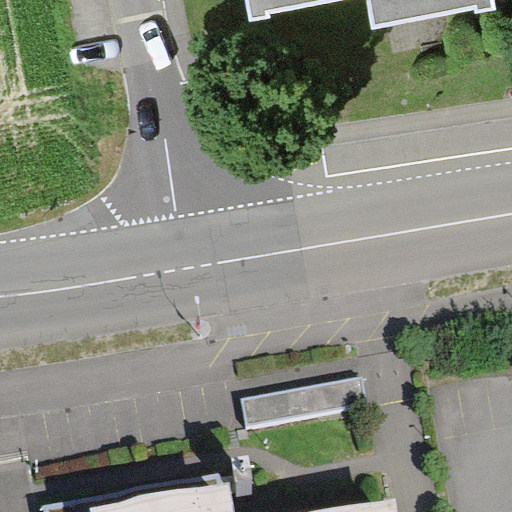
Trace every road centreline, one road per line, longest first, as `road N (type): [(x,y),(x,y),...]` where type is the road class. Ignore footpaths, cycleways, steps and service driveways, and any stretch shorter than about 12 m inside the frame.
road 1 (secondary): [(511,215),(188,270)]
road 2 (residential): [(188,270),(140,0)]
road 3 (secondary): [(188,270),(0,293)]
